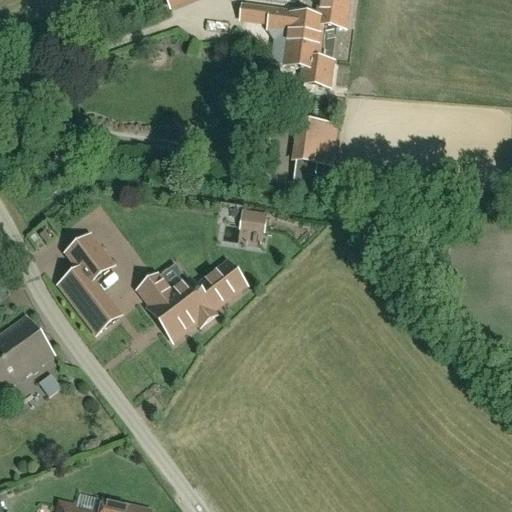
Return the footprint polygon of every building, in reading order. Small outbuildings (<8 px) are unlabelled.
[(286,17),(286,18),(278,17),(279,14),(243,9),(241,23),(269,27),(268,33),(275,43),(272,67),(279,68),(279,69),(301,72),(299,87),(329,91),(334,65),(322,63),(327,29),(346,32),(350,2),(333,0),(329,0),(329,3),(324,7),(320,7),(318,21),(286,17)] [(316,167),(328,169),(330,169),(335,129),(298,124),(292,164),(295,164),(292,188),(312,191),(316,167)] [(271,237),(271,216),(245,217),(245,237),(271,237)] [(113,270),(90,240),(68,257),(80,273),(59,289),(97,338),(119,321),(92,286),(113,270)] [(171,298),(159,282),(158,281),(139,295),(151,311),(149,313),(173,345),(198,326),(201,330),(216,319),(210,313),(223,303),(225,306),(245,290),(227,267),(207,282),(209,284),(196,294),(189,284),(171,298)] [(0,397),(54,359),(27,321),(0,339),(0,397)]
